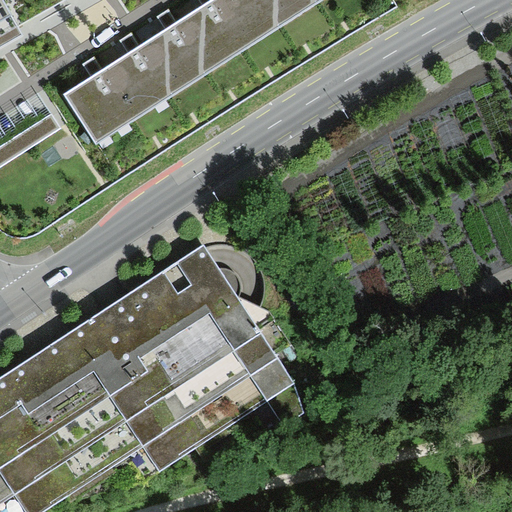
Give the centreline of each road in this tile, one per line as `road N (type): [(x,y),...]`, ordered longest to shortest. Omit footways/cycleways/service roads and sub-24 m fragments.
road 1 (secondary): [(2,312),(231,154),(491,0)]
road 2 (track): [(511,430),(155,511)]
